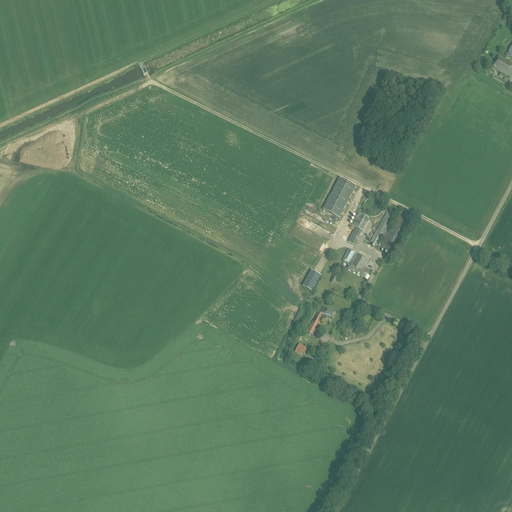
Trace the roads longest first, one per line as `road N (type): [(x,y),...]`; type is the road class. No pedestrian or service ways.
road 1 (unclassified): [(334,511),(511,179)]
road 2 (unknown): [(387,317),(361,297),(375,258),(340,237),(363,187),(476,244)]
